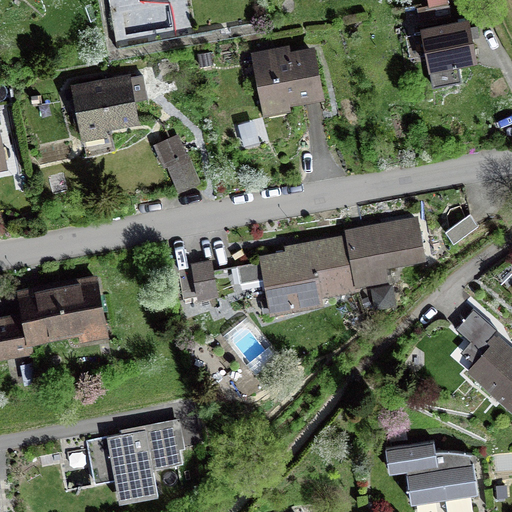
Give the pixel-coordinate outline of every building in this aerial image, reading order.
[(432,86),(459,82),(457,68),(478,64),(474,40),(469,11),(455,13),(453,0),(426,0),(428,4),(416,6),(428,76),(431,76),(432,86)] [(250,50),(264,115),(291,109),(327,102),(315,43),(290,48),(289,42),(250,50)] [(70,81),(81,140),(108,135),(107,127),(140,121),(136,100),(149,98),(144,71),(131,74),(130,70),(70,81)] [(179,132),(153,143),(164,166),(166,165),(178,192),(201,182),(179,132)] [(453,242),(478,225),(469,212),(445,229),(453,242)] [(344,226),(345,233),(293,242),(284,243),(285,248),(259,252),(269,312),(323,303),(322,295),(359,289),(358,283),(389,278),(387,265),(425,258),(418,214),(379,220),(344,226)] [(218,295),(212,258),(191,262),(197,299),(218,295)] [(496,275),(507,288),(511,284),(511,267),(508,263),(496,275)] [(79,341),(109,335),(97,271),(44,281),(17,286),(21,311),(0,314),(0,358),(34,353),(32,342),(78,333),(79,341)] [(396,305),(393,283),(371,286),(374,308),(396,305)] [(487,340),(493,332),(497,328),(473,306),(455,327),(469,339),(460,350),(462,352),(458,355),(470,365),(490,342),(487,340)] [(487,340),(490,342),(470,365),(466,370),(511,409),(511,345),(499,334),(497,336),(493,332),(487,340)] [(107,435),(86,439),(94,482),(115,479),(119,501),(158,494),(153,467),(184,461),(181,449),(186,448),(180,416),(121,427),(122,431),(107,434),(107,435)] [(408,439),(406,426),(388,428),(390,442),(408,439)] [(385,444),(390,471),(406,469),(411,501),(445,495),(447,511),(473,511),(471,493),(478,491),(474,459),(471,460),(470,455),(472,451),(452,448),(435,448),(434,438),(385,444)]
